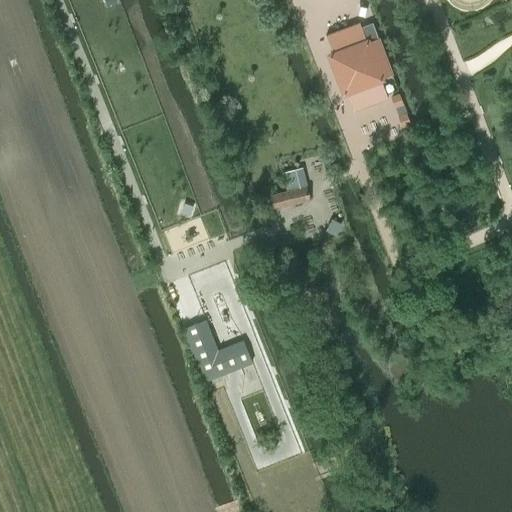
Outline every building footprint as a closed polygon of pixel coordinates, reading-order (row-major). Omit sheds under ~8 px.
[(373,22),(361,26),(367,41),(378,37),(373,22)] [(373,57),(357,42),(337,50),(330,69),(334,76),(345,91),(377,80),(373,57)] [(269,194),(272,208),(309,200),(306,186),(299,187),(295,169),(282,172),(286,190),(269,194)] [(196,323),(182,328),(203,382),(228,372),(223,358),(212,363),(205,344),(196,323)] [(458,367),(431,377),(439,397),(466,386),(458,367)]
